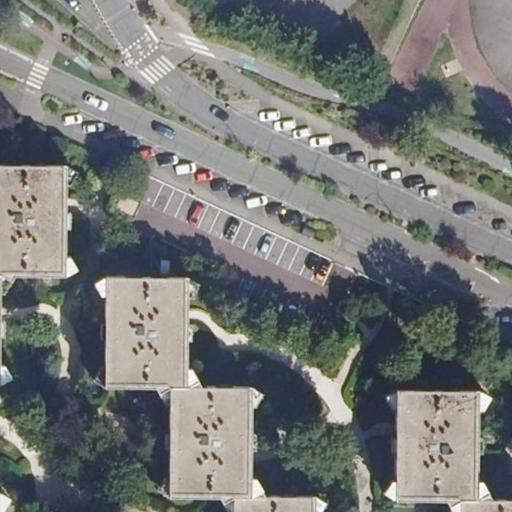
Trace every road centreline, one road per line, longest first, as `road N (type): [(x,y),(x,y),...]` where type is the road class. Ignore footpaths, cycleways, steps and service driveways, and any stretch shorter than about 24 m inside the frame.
road 1 (secondary): [(0,60),(511,297)]
road 2 (secondary): [(511,254),(210,117),(156,71),(108,0)]
